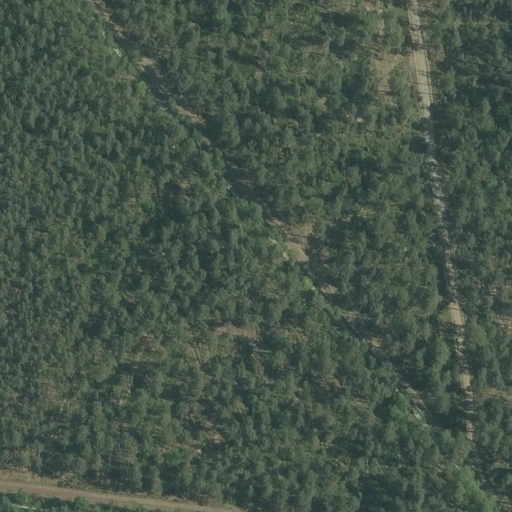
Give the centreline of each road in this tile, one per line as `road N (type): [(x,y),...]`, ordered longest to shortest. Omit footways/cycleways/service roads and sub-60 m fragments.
road 1 (track): [(474,472),(89,0)]
road 2 (track): [(474,472),(415,0)]
road 3 (track): [(0,487),(195,511)]
